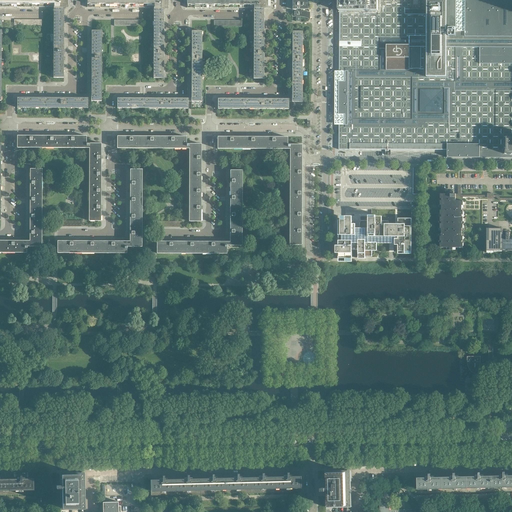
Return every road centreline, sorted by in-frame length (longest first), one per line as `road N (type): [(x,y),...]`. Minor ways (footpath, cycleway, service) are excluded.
road 1 (secondary): [(42,450),(308,449)]
road 2 (secondary): [(308,441),(42,442)]
road 3 (secondary): [(511,436),(308,441)]
road 4 (secondary): [(308,449),(511,446)]
road 5 (residential): [(356,511),(355,471),(511,468)]
road 6 (residential): [(308,159),(314,252),(324,248),(324,159)]
road 7 (residential): [(486,161),(324,159)]
road 8 (residential): [(324,159),(325,0)]
